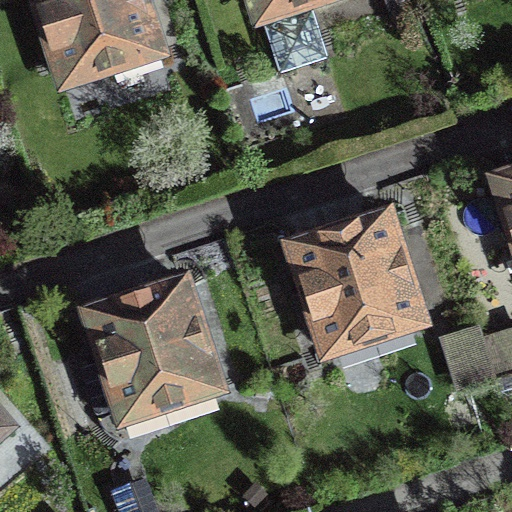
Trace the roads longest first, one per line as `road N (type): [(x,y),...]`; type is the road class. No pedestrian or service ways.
road 1 (residential): [(0,284),(511,121)]
road 2 (residential): [(511,460),(355,511)]
